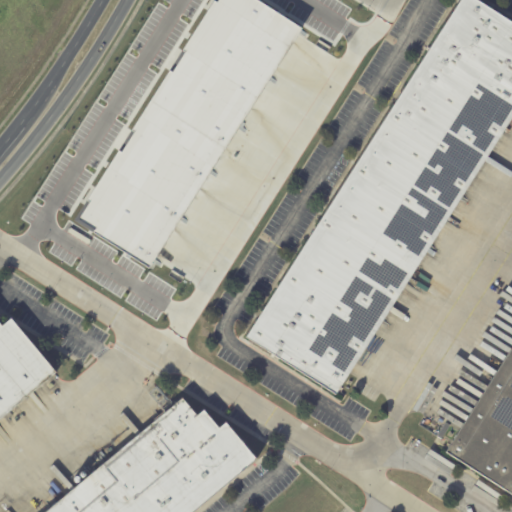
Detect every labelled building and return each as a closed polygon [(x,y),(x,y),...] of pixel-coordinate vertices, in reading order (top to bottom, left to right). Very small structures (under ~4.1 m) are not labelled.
[(147,267),(74,220),(214,0),(254,0),(299,28),(147,267)] [(477,0),(511,21),(511,119),(491,152),(339,394),(247,335),(458,0),(477,0)] [(0,326),(9,318),(55,373),(0,418),(0,326)] [(511,498),(440,452),(481,394),(498,368),(511,347),(511,498)] [(260,459),(261,460),(198,511),(47,511),(185,397),(200,416),(207,410),(223,428),(230,422),(260,459)]
